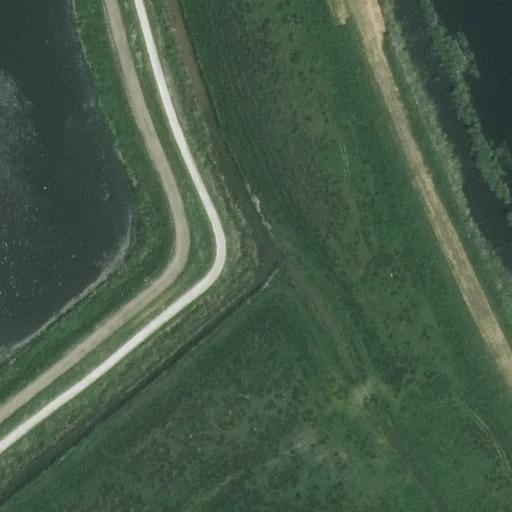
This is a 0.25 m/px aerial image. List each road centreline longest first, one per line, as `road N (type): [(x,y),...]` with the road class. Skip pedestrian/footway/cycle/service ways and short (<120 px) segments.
road 1 (track): [(111,0),(178,212),(179,260),(150,296),(0,416)]
road 2 (track): [(345,0),(398,132),(511,369)]
